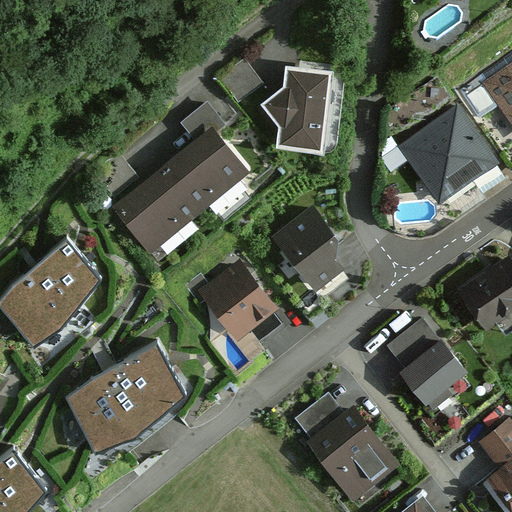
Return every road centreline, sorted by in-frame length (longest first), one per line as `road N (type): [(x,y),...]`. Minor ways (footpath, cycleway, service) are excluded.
road 1 (residential): [(406,272),(364,219),(357,185),(382,0)]
road 2 (residential): [(334,333),(112,511)]
road 3 (residential): [(334,333),(463,500)]
road 4 (track): [(127,119),(0,251)]
road 5 (residential): [(511,199),(406,272)]
